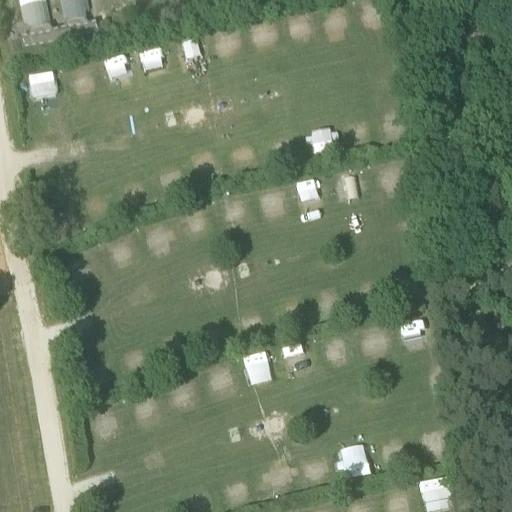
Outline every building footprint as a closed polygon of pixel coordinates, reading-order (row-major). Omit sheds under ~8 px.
[(67,28),(58,30),(60,41),(97,33),(96,31),(95,22),(84,24),(82,12),(86,11),(83,0),(62,0),(61,0),(67,28)] [(238,11),(235,0),(233,0),(223,2),(226,13),(238,11)] [(369,0),(356,3),(363,31),(388,25),(381,0),(369,0)] [(226,13),(223,2),(211,4),(213,16),(226,13)] [(31,35),(21,37),(23,49),(60,41),(58,30),(48,32),(43,4),(21,8),(24,24),(29,23),(31,35)] [(344,7),(323,9),(325,38),(346,36),(344,7)] [(305,13),(284,19),(293,48),(314,42),(305,13)] [(152,29),(150,17),(138,20),(140,31),(152,29)] [(140,31),(138,20),(125,22),(128,33),(140,31)] [(249,25),(253,54),(274,51),(270,22),(249,25)] [(113,27),(96,31),(97,33),(98,42),(115,38),(113,27)] [(214,33),(217,62),(239,59),(235,30),(214,33)] [(172,42),(176,62),(198,58),(195,38),(172,42)] [(164,51),(143,51),(143,76),(163,76),(164,51)] [(126,55),(104,61),(111,89),(133,84),(126,55)] [(76,100),(95,95),(86,64),(68,69),(76,100)] [(30,76),(33,107),(52,105),(49,74),(30,76)] [(375,119),(376,133),(400,132),(399,118),(375,119)] [(359,120),(344,121),(345,144),(360,144),(359,120)] [(335,125),(315,125),(317,154),(337,153),(335,125)] [(270,163),(292,159),(288,140),(267,144),(270,163)] [(197,180),(216,177),(210,147),(191,151),(197,180)] [(395,162),(373,168),(380,196),(402,191),(395,162)] [(157,172),(164,194),(185,187),(179,165),(157,172)] [(335,206),(355,203),(352,173),(332,176),(335,206)] [(324,210),(320,181),(298,184),(302,213),(324,210)] [(143,182),(114,192),(121,211),(150,200),(143,182)] [(261,223),(282,222),(280,190),(259,191),(261,223)] [(105,194),(82,201),(88,220),(111,214),(105,194)] [(218,202),(226,233),(247,227),(239,196),(218,202)] [(61,210),(60,227),(76,228),(77,212),(61,210)] [(205,212),(182,215),(185,238),(208,235),(205,212)] [(141,231),(150,257),(175,250),(166,223),(141,231)] [(105,246),(117,273),(138,264),(127,237),(105,246)] [(72,277),(80,293),(100,285),(92,268),(72,277)] [(402,305),(423,298),(416,277),(395,284),(402,305)] [(353,312),(380,309),(377,289),(350,293),(353,312)] [(293,295),(276,300),(283,325),(300,320),(293,295)] [(241,339),(265,336),(262,307),(237,310),(241,339)] [(205,353),(225,346),(215,317),(195,324),(205,353)] [(421,318),(401,319),(402,339),(421,339),(421,318)] [(363,349),(383,347),(380,327),(360,330),(363,349)] [(177,330),(157,337),(167,365),(187,359),(177,330)] [(321,341),(326,361),(352,354),(347,335),(321,341)] [(304,346),(283,348),(285,376),(307,373),(304,346)] [(128,380),(151,373),(145,352),(122,360),(128,380)] [(247,380),(269,375),(265,354),(242,359),(247,380)] [(198,374),(210,401),(231,393),(220,365),(198,374)] [(107,370),(87,376),(93,395),(113,389),(107,370)] [(167,383),(171,408),(193,404),(190,380),(167,383)] [(143,429),(160,427),(155,399),(138,402),(143,429)] [(93,414),(104,445),(122,438),(111,408),(93,414)] [(423,462),(442,462),(441,431),(422,432),(423,462)] [(402,439),(384,440),(385,469),(403,468),(402,439)] [(343,480),(368,473),(361,445),(335,452),(343,480)] [(306,483),(325,481),(322,452),(303,454),(306,483)] [(285,470),(260,476),(266,497),(291,490),(285,470)] [(247,483),(225,486),(228,508),(250,505),(247,483)] [(426,511),(433,511),(446,511),(443,483),(423,485),(426,511)] [(184,493),(189,511),(212,511),(207,487),(184,493)] [(384,493),(385,511),(406,511),(405,491),(384,493)] [(343,502),(343,511),(368,511),(367,499),(343,502)] [(143,509),(143,511),(169,511),(167,503),(143,509)]
